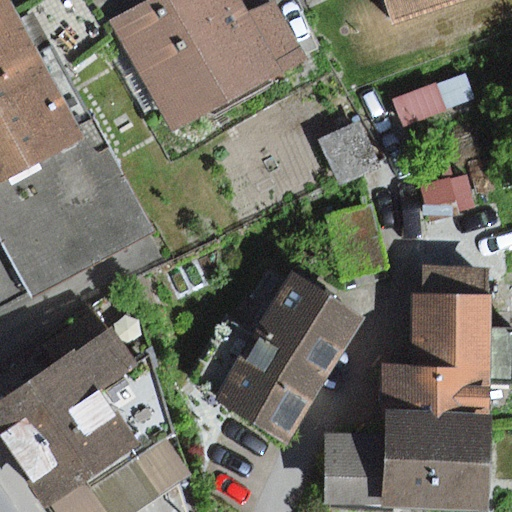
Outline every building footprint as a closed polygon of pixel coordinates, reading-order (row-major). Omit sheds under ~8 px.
[(0,168),(88,121),(64,79),(117,49),(88,0),(18,0),(0,10),(0,168)] [(88,0),(117,49),(163,131),(301,56),(268,0),(239,10),(233,0),(88,0)] [(388,0),(398,29),(483,0),(388,0)] [(386,100),(397,127),(471,99),(461,72),(386,100)] [(374,167),(353,120),(313,138),(334,185),(374,167)] [(88,121),(0,168),(0,254),(22,296),(147,231),(88,121)] [(415,187),(423,219),(454,212),(453,207),(468,203),(462,176),(415,187)] [(383,269),(367,202),(316,214),(332,281),(383,269)] [(414,262),(410,290),(478,292),(480,265),(414,262)] [(350,316),(278,272),(242,332),(220,318),(182,380),(206,394),(203,398),(273,441),(350,316)] [(399,361),(369,360),(369,406),(472,407),(478,292),(410,290),(400,290),(399,361)] [(46,357),(0,388),(0,457),(32,504),(40,498),(48,511),(128,511),(185,474),(159,436),(167,430),(142,354),(126,362),(90,308),(38,345),(46,357)] [(366,430),(313,429),(311,502),(471,505),(472,407),(369,406),(369,409),(366,409),(366,430)]
